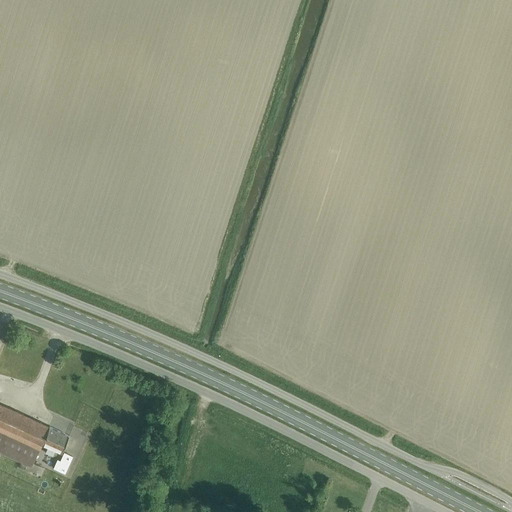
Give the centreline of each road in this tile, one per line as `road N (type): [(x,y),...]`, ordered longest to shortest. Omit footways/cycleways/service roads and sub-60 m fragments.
road 1 (unclassified): [(0,272),(171,342),(511,503)]
road 2 (primary): [(477,511),(226,385),(0,294)]
road 3 (unclassified): [(442,511),(221,400),(0,309)]
